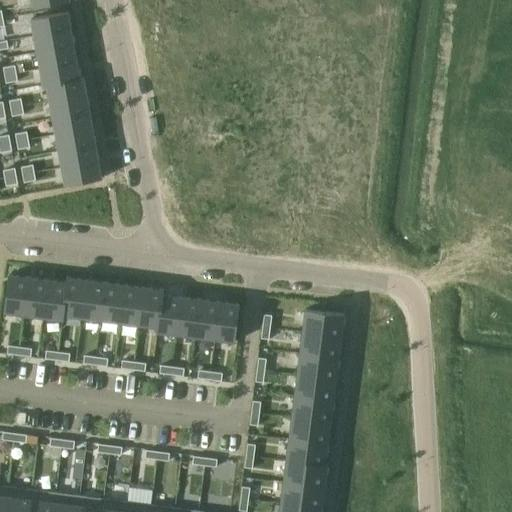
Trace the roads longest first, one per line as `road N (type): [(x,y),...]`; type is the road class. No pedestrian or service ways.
road 1 (residential): [(429,511),(417,308),(401,285),(159,256)]
road 2 (residential): [(113,0),(159,256)]
road 3 (residential): [(159,256),(0,234)]
